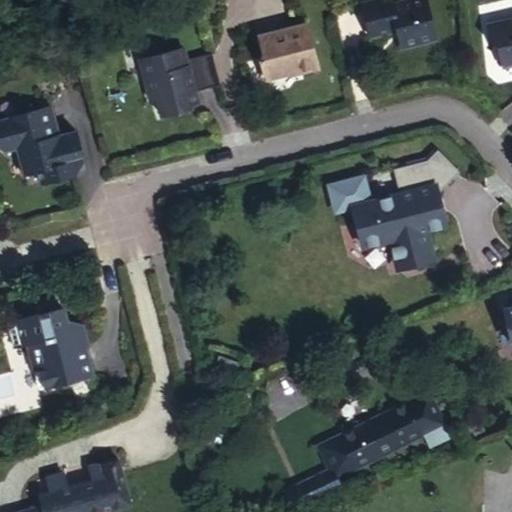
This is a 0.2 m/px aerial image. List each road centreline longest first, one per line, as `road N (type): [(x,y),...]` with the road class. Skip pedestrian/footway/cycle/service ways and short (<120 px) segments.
road 1 (residential): [(1,254),(106,225),(135,179),(437,107),(461,115),(511,168)]
road 2 (unknown): [(115,211),(139,267),(165,383),(146,412),(22,461)]
